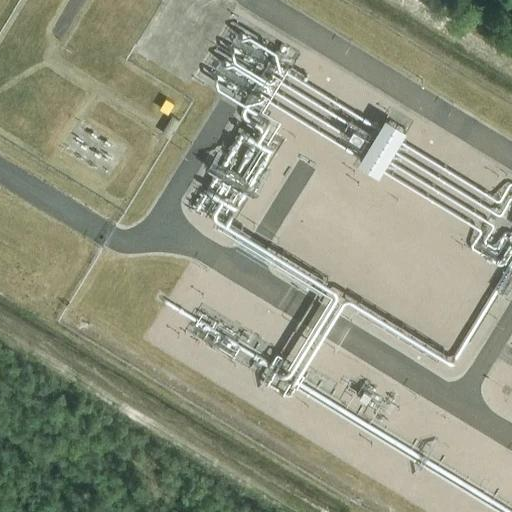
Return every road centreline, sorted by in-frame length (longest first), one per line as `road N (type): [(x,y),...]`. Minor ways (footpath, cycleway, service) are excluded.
road 1 (unknown): [(458,406),(161,222),(171,180),(222,97)]
road 2 (unknown): [(0,154),(105,222),(135,231),(161,222)]
